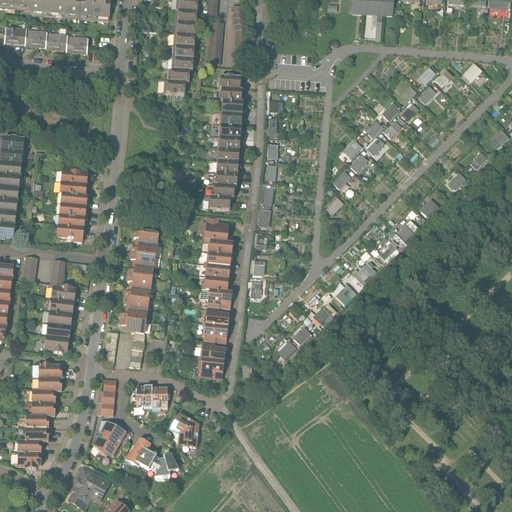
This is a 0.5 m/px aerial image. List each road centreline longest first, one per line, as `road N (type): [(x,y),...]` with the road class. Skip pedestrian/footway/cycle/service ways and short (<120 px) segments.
road 1 (residential): [(258,0),(253,212),(219,406)]
road 2 (residential): [(106,257),(121,75)]
road 3 (residential): [(46,497),(78,433),(91,368)]
road 4 (residential): [(0,60),(121,75)]
